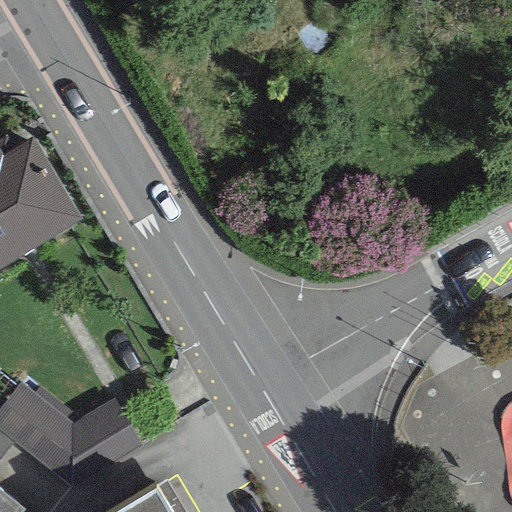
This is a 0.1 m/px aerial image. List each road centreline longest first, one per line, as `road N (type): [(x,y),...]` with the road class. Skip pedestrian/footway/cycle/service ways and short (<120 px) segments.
road 1 (residential): [(262,385),(47,34)]
road 2 (residential): [(262,385),(511,244)]
road 3 (residential): [(338,511),(262,385)]
